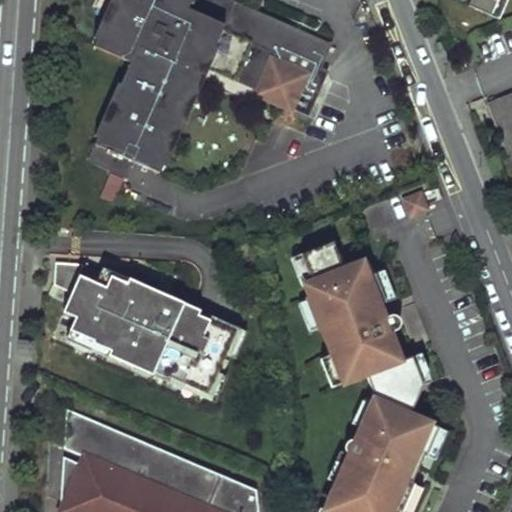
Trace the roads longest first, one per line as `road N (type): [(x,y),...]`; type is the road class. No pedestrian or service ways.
road 1 (residential): [(511,303),(395,0)]
road 2 (tertiary): [(0,228),(15,0)]
